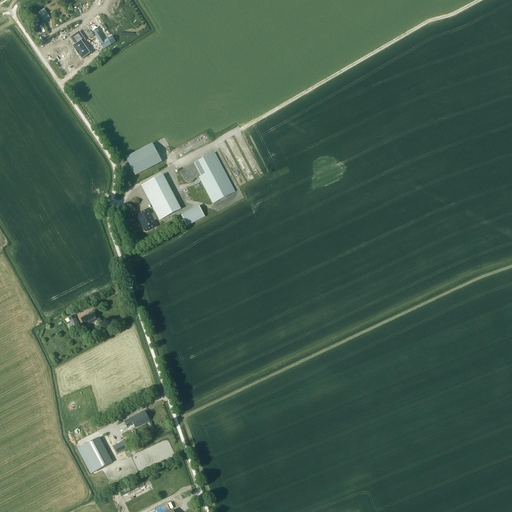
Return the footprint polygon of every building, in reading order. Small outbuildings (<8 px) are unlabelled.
[(50,17),(44,9),(38,13),(44,21),(50,17)] [(104,44),(96,29),(87,35),(90,39),(93,36),(102,50),(109,45),(107,42),(104,44)] [(87,53),(81,44),(78,46),(77,45),(80,43),(74,33),(65,39),(70,47),(68,48),(71,53),(70,53),(73,57),(73,56),(76,61),(84,55),(87,53)] [(91,53),(97,49),(92,40),(85,44),(91,53)] [(136,176),(163,162),(153,144),(126,158),(136,176)] [(187,182),(189,182),(198,177),(213,204),(235,192),(214,152),(179,171),(183,178),(184,180),(186,181),(187,182)] [(164,175),(142,186),(156,213),(159,218),(160,221),(182,209),(177,201),(164,175)] [(204,215),(199,206),(181,216),(185,225),(186,226),(205,217),(204,215)] [(144,215),(139,217),(142,223),(146,232),(151,229),(150,227),(156,224),(154,221),(159,218),(156,213),(151,215),(148,210),(143,213),(144,215)] [(97,319),(94,313),(85,317),(81,319),(84,325),(88,323),(88,324),(97,319)] [(74,315),(68,318),(72,327),(79,324),(74,315)] [(139,414),(124,422),(127,428),(133,424),(137,422),(138,425),(138,426),(150,420),(145,411),(140,413),(138,413),(139,414)] [(99,437),(77,449),(90,474),(112,462),(99,437)] [(125,440),(115,446),(119,454),(129,448),(125,440)] [(164,511),(167,511),(173,510),(170,503),(162,507),(164,511)]
